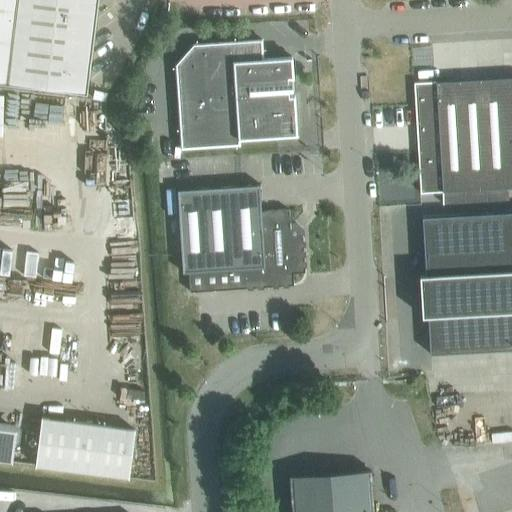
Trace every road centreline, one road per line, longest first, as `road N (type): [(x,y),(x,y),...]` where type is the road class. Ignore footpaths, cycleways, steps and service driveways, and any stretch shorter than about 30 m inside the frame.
road 1 (unclassified): [(203,511),(198,431),(214,390),(266,358),(338,351),(364,336),(345,24)]
road 2 (unclassified): [(511,17),(345,24)]
